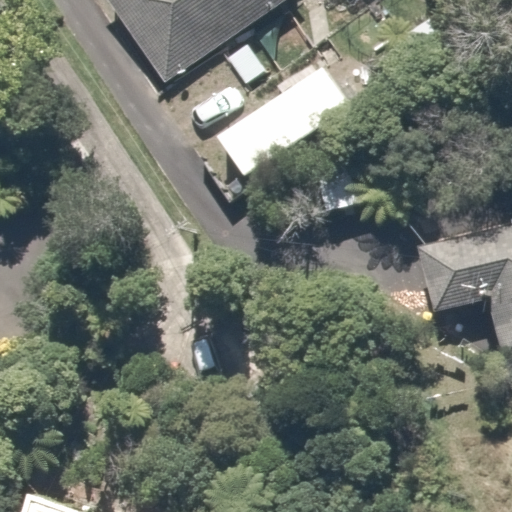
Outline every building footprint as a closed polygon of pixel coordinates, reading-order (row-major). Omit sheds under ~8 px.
[(225,45),(198,0),(81,0),(4,44),(58,139),(225,45)] [(182,95),(133,117),(153,160),(201,138),(182,95)] [(231,138),(204,158),(238,205),(265,185),(231,138)] [(434,169),(337,164),(334,234),(431,239),(434,169)] [(478,269),(318,281),(324,365),(361,362),(366,425),(489,415),(478,269)]
